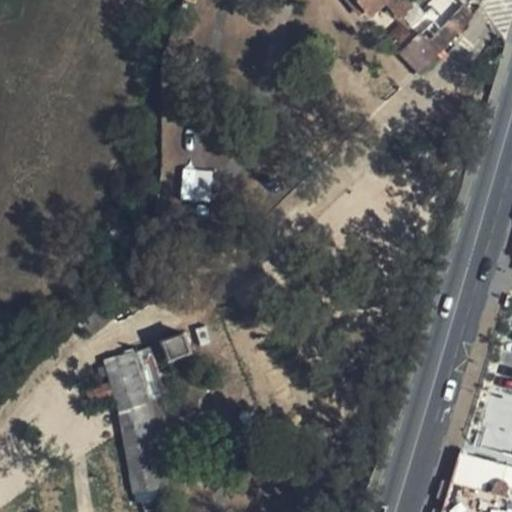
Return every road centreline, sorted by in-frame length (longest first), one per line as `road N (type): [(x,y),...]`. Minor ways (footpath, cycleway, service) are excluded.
road 1 (residential): [(511,21),(491,24),(170,307),(33,399),(0,434)]
road 2 (primary): [(398,511),(511,120)]
